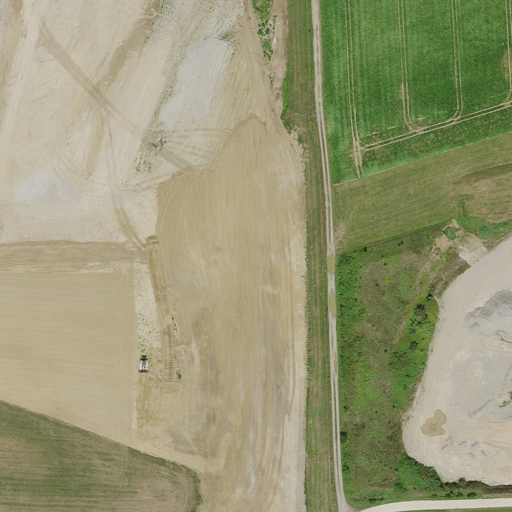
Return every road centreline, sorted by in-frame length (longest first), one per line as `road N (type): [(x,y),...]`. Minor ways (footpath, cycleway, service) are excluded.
road 1 (track): [(313,0),(342,511)]
road 2 (track): [(377,511),(511,502)]
